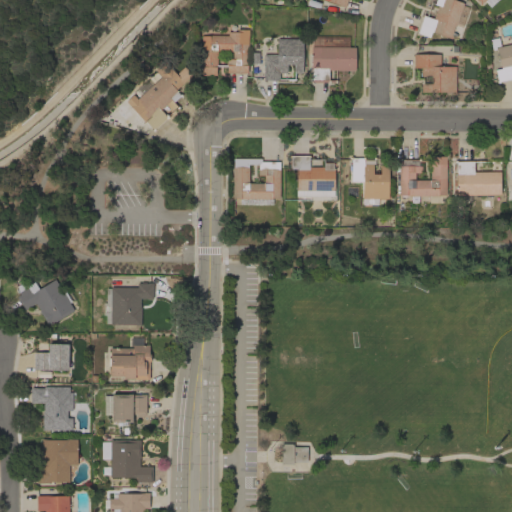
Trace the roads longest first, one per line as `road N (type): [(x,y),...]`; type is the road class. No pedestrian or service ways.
road 1 (residential): [(511,119),(230,121),(217,129)]
road 2 (tertiary): [(199,375),(217,129)]
road 3 (tertiary): [(195,511),(199,375)]
road 4 (residential): [(5,511),(0,377)]
road 5 (residential): [(380,120),(384,19),(393,0)]
